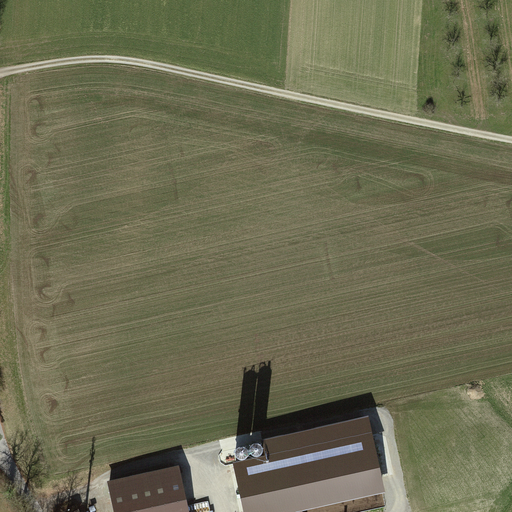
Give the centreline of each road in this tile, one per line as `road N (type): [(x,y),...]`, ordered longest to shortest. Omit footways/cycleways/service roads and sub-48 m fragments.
road 1 (track): [(0,75),(97,58),(143,63),(511,142)]
road 2 (track): [(193,453),(378,413),(386,420),(400,511)]
road 3 (track): [(201,511),(193,453),(105,476),(97,489)]
